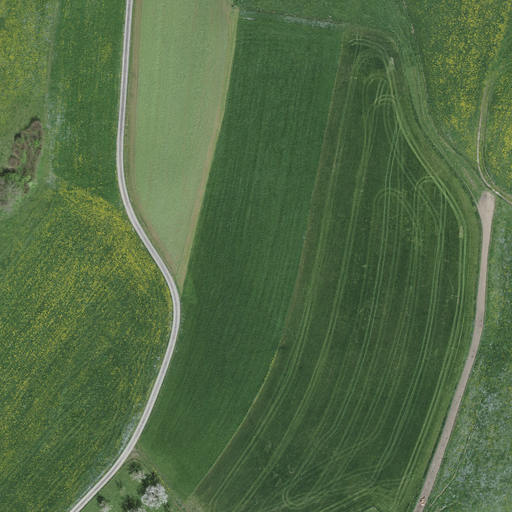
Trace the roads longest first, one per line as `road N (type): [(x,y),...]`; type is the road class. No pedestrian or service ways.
road 1 (unclassified): [(74,511),(136,442),(175,337),(174,290),(135,227),(120,165),(132,0)]
road 2 (track): [(511,199),(491,184),(477,335),(417,511)]
